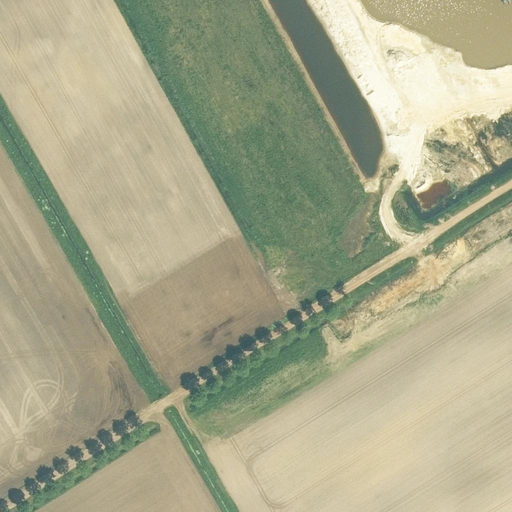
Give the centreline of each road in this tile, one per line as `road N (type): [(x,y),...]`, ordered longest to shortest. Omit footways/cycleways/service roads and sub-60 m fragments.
road 1 (residential): [(145,0),(361,408),(377,415),(511,329)]
road 2 (track): [(0,510),(344,292)]
